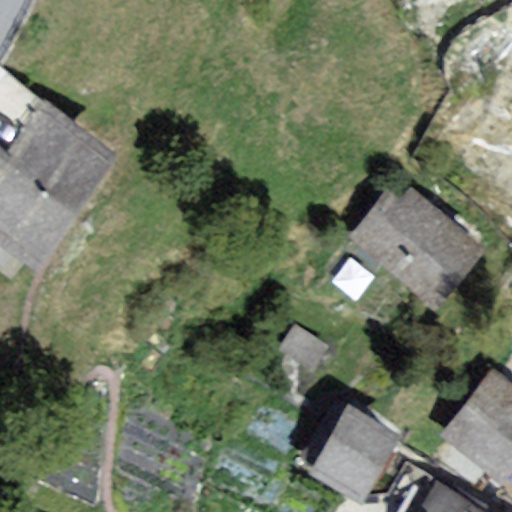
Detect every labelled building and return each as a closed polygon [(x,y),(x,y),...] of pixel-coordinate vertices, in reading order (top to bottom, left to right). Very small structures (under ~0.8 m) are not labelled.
[(511,0),(426,0),(428,2),(410,18),(497,113),(511,98),(511,0)] [(118,156),(42,101),(0,159),(0,241),(36,268),(118,156)] [(490,249),(405,185),(360,246),(445,309),(490,249)] [(511,392),(496,380),(449,441),(506,485),(511,477),(511,392)] [(411,443),(353,413),(317,482),(376,511),(411,443)] [(497,511),(441,482),(425,511),(497,511)]
